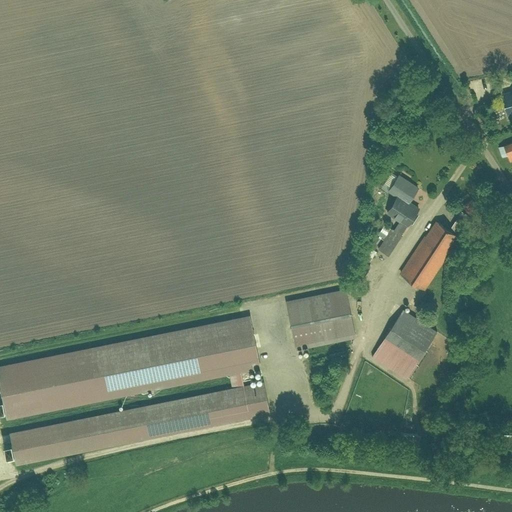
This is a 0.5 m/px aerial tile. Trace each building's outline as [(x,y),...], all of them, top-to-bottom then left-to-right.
[(384,254),(414,209),(405,204),(414,190),(394,177),(383,194),(392,200),(384,212),(394,218),(375,247),(384,254)] [(458,233),(433,217),(398,271),(423,287),(458,233)] [(285,294),(296,346),(356,333),(345,281),(285,294)] [(433,331),(399,309),(367,359),(401,381),(433,331)] [(415,429),(414,440),(442,442),(442,441),(442,431),(415,429)] [(511,435),(498,434),(496,448),(511,449),(511,435)]
